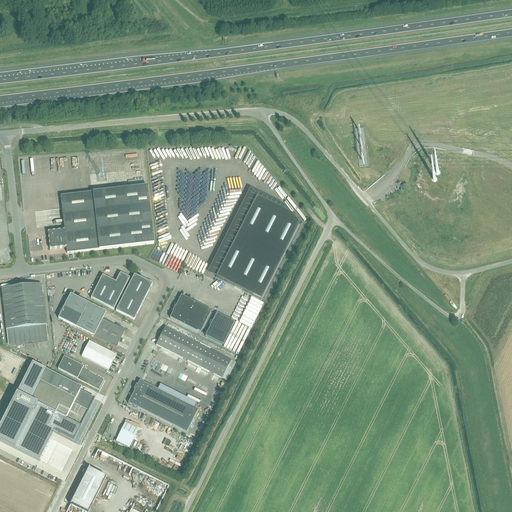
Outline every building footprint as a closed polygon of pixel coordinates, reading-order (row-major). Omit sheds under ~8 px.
[(147,186),(93,193),(60,196),(64,230),(48,232),(50,250),(66,248),(67,254),(154,244),(147,186)] [(232,246),(216,278),(261,301),(299,225),(291,215),(257,198),(240,230),(235,227),(227,243),(232,246)] [(129,279),(120,274),(116,283),(102,276),(91,299),(113,310),(129,279)] [(116,311),(134,321),(152,285),(134,275),(116,311)] [(46,326),(41,285),(2,289),(6,330),(8,346),(48,342),(46,326)] [(106,313),(70,295),(58,319),(116,349),(125,332),(103,320),(106,313)] [(181,296),(170,318),(197,332),(197,331),(200,333),(202,329),(207,332),(216,314),(181,296)] [(216,314),(205,336),(223,346),(235,323),(216,314)] [(225,358),(165,327),(156,345),(216,376),(227,381),(236,363),(231,361),(231,360),(232,358),(227,355),(225,358)] [(108,371),(116,355),(89,342),(81,357),(108,371)] [(104,380),(82,369),(83,367),(64,357),(58,369),(99,390),(104,380)] [(33,364),(0,429),(0,441),(40,462),(56,431),(73,440),(94,399),(80,392),(82,389),(33,364)] [(176,382),(177,379),(175,378),(177,375),(163,369),(160,375),(176,382)] [(139,381),(128,404),(186,433),(198,411),(139,381)] [(213,386),(203,381),(200,386),(211,390),(213,386)] [(129,448),(138,430),(125,424),(116,441),(129,448)] [(87,471),(69,507),(79,511),(87,511),(104,479),(87,471)]
